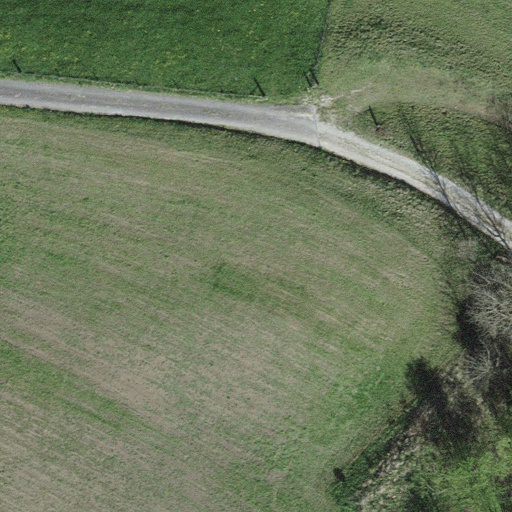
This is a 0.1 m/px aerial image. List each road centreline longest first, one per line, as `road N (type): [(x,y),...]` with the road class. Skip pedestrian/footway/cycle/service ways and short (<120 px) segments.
road 1 (track): [(297,113),(458,193),(511,232)]
road 2 (track): [(297,113),(367,66),(432,74),(511,111)]
